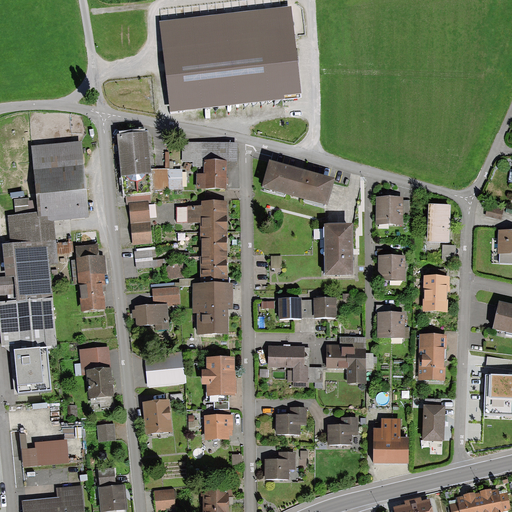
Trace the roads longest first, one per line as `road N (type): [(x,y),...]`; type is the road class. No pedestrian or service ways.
road 1 (residential): [(139,511),(104,113)]
road 2 (residential): [(247,139),(251,511)]
road 3 (residential): [(462,474),(472,200)]
road 4 (residential): [(247,139),(472,200)]
road 5 (unknown): [(313,153),(308,0)]
road 6 (residential): [(104,113),(247,139)]
road 7 (residential): [(12,511),(0,380)]
